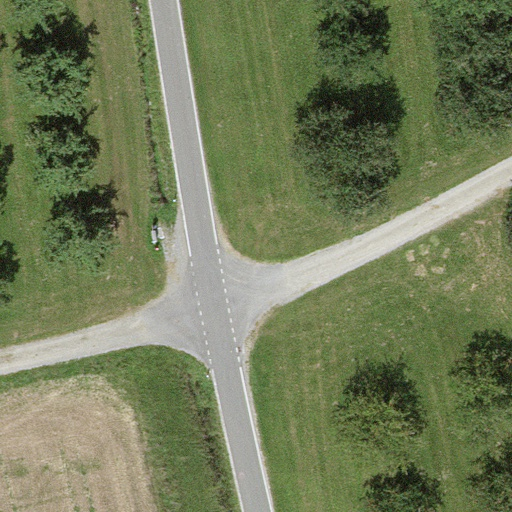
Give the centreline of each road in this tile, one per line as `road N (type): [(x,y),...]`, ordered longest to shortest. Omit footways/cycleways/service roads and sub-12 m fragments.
road 1 (track): [(511,171),(214,317),(0,363)]
road 2 (track): [(164,0),(214,317),(258,511)]
